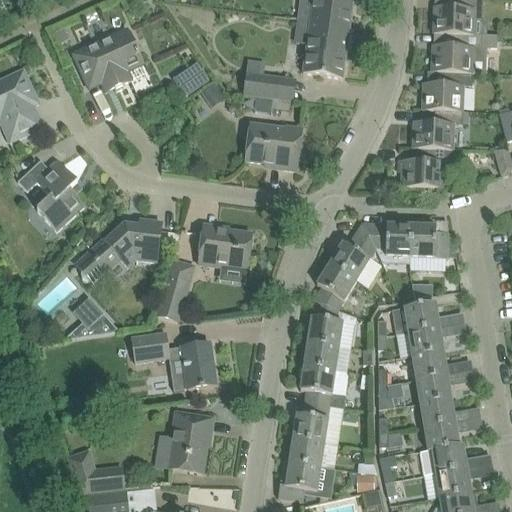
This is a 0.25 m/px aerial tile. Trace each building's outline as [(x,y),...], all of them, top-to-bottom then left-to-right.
[(312,0),(309,23),(349,29),(352,0),(312,0)] [(432,36),(453,37),(473,38),(473,37),(482,38),(486,38),(487,24),(482,24),(483,12),(483,0),(454,0),(454,10),(433,10),(432,36)] [(349,29),(309,23),(302,76),(342,81),(349,29)] [(63,32),(54,36),(59,47),(68,42),(63,32)] [(85,51),(72,57),(88,92),(101,86),(110,82),(114,91),(129,84),(131,83),(126,74),(142,67),(126,32),(109,40),(95,47),(97,53),(88,57),(85,51)] [(431,75),(443,75),(472,77),(472,76),(486,77),(487,52),(496,53),(496,39),(486,38),(482,38),(473,37),(473,38),(453,37),(452,49),(432,48),(431,75)] [(178,86),(186,98),(210,82),(199,65),(190,71),(193,76),(178,86)] [(0,83),(0,125),(9,145),(42,130),(32,108),(37,106),(23,73),(0,83)] [(421,113),(434,114),(463,115),(463,114),(462,114),(463,90),(472,90),(472,77),(443,75),(443,87),(422,86),(421,113)] [(240,98),(255,99),(272,102),(290,104),(292,104),(295,82),(243,76),(240,98)] [(212,88),(199,97),(210,112),(222,104),(212,88)] [(289,113),(290,104),(272,102),(271,111),(289,113)] [(511,116),(511,113),(498,116),(504,137),(506,145),(511,143),(511,116)] [(412,151),(424,152),(458,153),(458,152),(452,152),(453,127),(462,127),(463,115),(434,114),(433,125),(413,125),(412,151)] [(273,167),(273,171),(296,174),(301,134),(249,128),(245,164),(273,167)] [(403,175),(402,190),(443,191),(444,166),(458,167),(458,153),(424,152),(424,164),(397,163),(397,175),(403,175)] [(495,156),(501,180),(507,178),(511,171),(511,167),(508,153),(495,156)] [(69,193),(77,186),(57,165),(49,173),(40,163),(17,185),(27,195),(36,186),(50,201),(37,214),(56,234),(84,208),(69,193)] [(127,228),(123,224),(87,257),(75,268),(81,276),(80,278),(80,279),(81,282),(84,284),(87,284),(89,282),(92,286),(104,275),(119,261),(127,269),(135,262),(156,265),(161,226),(139,223),(138,230),(127,228)] [(394,228),(361,227),(375,253),(385,253),(385,260),(409,260),(411,224),(395,223),(394,228)] [(427,224),(411,224),(409,260),(446,262),(447,236),(435,236),(435,230),(426,229),(427,224)] [(342,246),(329,267),(356,284),(375,253),(361,227),(348,249),(342,246)] [(251,237),(228,234),(228,231),(203,228),(198,267),(212,269),(212,266),(247,271),(251,237)] [(321,291),(313,304),(337,314),(356,284),(329,267),(316,288),(321,291)] [(156,318),(179,325),(189,292),(166,285),(156,318)] [(424,289),(411,289),(413,302),(424,301),(424,289)] [(83,324),(65,341),(67,343),(118,335),(119,334),(102,315),(100,317),(88,304),(75,316),(83,324)] [(313,304),(307,345),(338,350),(342,325),(336,324),(337,314),(313,304)] [(403,311),(407,335),(439,330),(435,306),(403,311)] [(377,324),(377,339),(386,339),(386,324),(377,324)] [(407,335),(411,359),(443,354),(439,330),(407,335)] [(130,342),(134,365),(169,361),(166,337),(130,342)] [(386,339),(377,339),(377,353),(386,353),(386,339)] [(307,345),(303,369),(335,374),(338,350),(307,345)] [(215,388),(209,346),(181,351),(187,392),(215,388)] [(362,354),(363,368),(371,368),(371,353),(362,354)] [(411,359),(415,383),(446,378),(443,354),(411,359)] [(331,398),(335,374),(303,369),(300,393),(306,394),(304,406),(337,412),(343,413),(345,400),(331,398)] [(377,373),(378,387),(387,387),(386,373),(377,373)] [(415,383),(419,407),(450,401),(446,378),(415,383)] [(387,387),(378,387),(378,413),(394,411),(392,402),(387,402),(387,387)] [(419,407),(423,430),(454,425),(450,401),(419,407)] [(296,417),(292,442),(324,447),(328,418),(335,419),(337,412),(304,406),(302,418),(296,417)] [(82,416),(56,420),(57,428),(83,424),(82,416)] [(174,442),(169,472),(201,477),(206,449),(203,449),(208,422),(208,421),(175,416),(171,441),(174,442)] [(378,421),(379,436),(387,436),(387,421),(378,421)] [(418,454),(418,456),(458,449),(458,448),(454,425),(423,430),(427,453),(418,454)] [(387,436),(379,436),(379,451),(388,451),(387,436)] [(292,442),(289,466),(320,470),(324,447),(292,442)] [(422,479),(435,477),(466,472),(462,448),(458,448),(458,449),(418,456),(422,479)] [(66,460),(80,497),(125,494),(123,469),(95,471),(88,452),(66,460)] [(373,468),(373,453),(364,453),(364,468),(373,468)] [(393,484),(390,470),(397,468),(395,458),(379,462),(384,486),(393,484)] [(320,470),(289,466),(283,465),(280,480),(286,481),(285,489),(279,488),(277,501),(302,505),(304,493),(316,495),(320,470)] [(435,477),(439,501),(470,495),(466,472),(435,477)] [(372,478),(356,478),(356,494),(372,494),(372,478)] [(393,484),(384,486),(387,501),(396,499),(393,484)] [(87,511),(127,511),(125,495),(86,499),(87,511)] [(439,501),(440,511),(472,511),(470,495),(439,501)]
